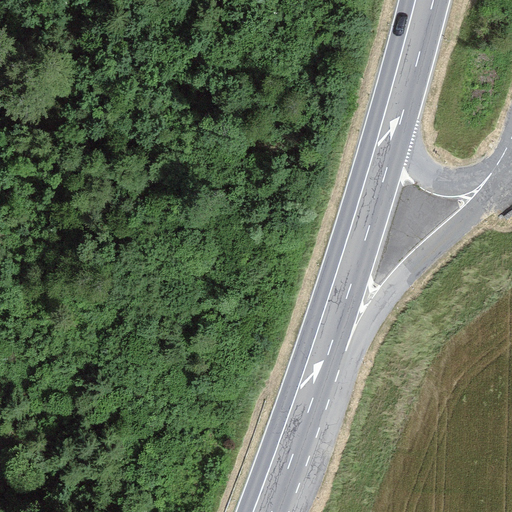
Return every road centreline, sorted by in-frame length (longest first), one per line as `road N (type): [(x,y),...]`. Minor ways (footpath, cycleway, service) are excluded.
road 1 (tertiary): [(322,345),(490,195),(511,143)]
road 2 (primary): [(393,116),(322,345)]
road 3 (primary): [(322,345),(262,511)]
road 4 (tertiary): [(511,134),(475,176),(443,180),(418,163),(393,116)]
road 5 (primary): [(424,0),(393,116)]
